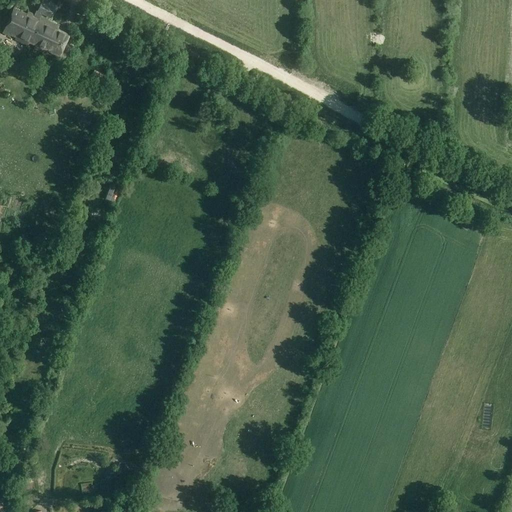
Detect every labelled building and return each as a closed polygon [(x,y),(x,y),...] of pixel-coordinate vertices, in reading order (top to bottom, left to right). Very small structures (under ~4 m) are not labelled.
[(57,7),(56,6),(42,0),(35,16),(28,13),(26,15),(21,12),(22,11),(14,7),(2,33),(10,36),(11,35),(16,37),(15,40),(27,45),(29,42),(35,45),(34,48),(45,54),(47,51),(59,56),(69,36),(57,30),(58,27),(40,18),(41,15),(52,19),(57,7)] [(107,41),(117,45),(121,33),(112,29),(107,41)] [(146,63),(155,65),(157,58),(148,56),(146,63)] [(89,85),(98,88),(101,80),(92,76),(89,85)] [(29,363),(27,372),(37,374),(38,365),(29,363)]
